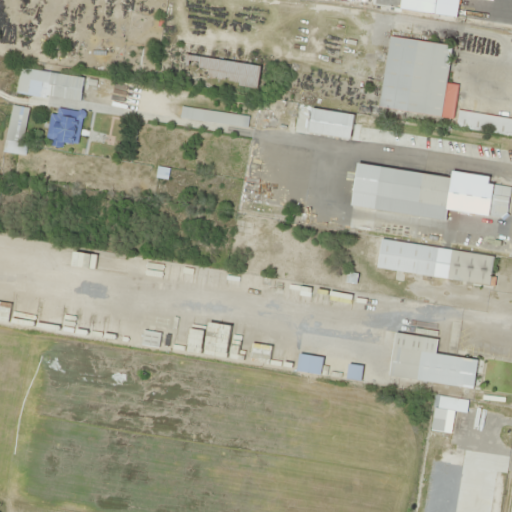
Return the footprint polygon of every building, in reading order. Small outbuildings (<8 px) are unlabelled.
[(379,108),(454,119),(459,85),(447,83),(452,45),(389,36),(379,108)] [(260,65),(185,55),(184,66),(208,69),(206,80),(257,87),(260,65)] [(85,77),(20,68),(16,93),(81,103),(85,77)] [(22,155),(30,108),(11,105),(3,152),(22,155)] [(47,140),(77,145),(83,112),(53,107),(47,140)] [(511,136),(511,118),(458,110),(455,128),(511,136)] [(451,177),(357,164),(352,207),(446,220),(447,211),(506,219),(511,187),(489,184),(490,176),(452,171),(451,177)] [(494,257),(441,249),(439,259),(450,260),(447,279),(490,285),(494,257)] [(158,348),(161,334),(144,330),(141,345),(158,348)] [(438,339),(395,333),(389,377),(474,388),(478,360),(436,354),(438,339)] [(324,357),(299,354),(297,372),(322,375),(324,357)] [(361,381),(363,366),(349,364),(347,378),(361,381)] [(464,435),(468,399),(434,395),(430,431),(464,435)] [(444,503),(466,506),(470,466),(482,467),(483,456),(449,453),(444,503)]
